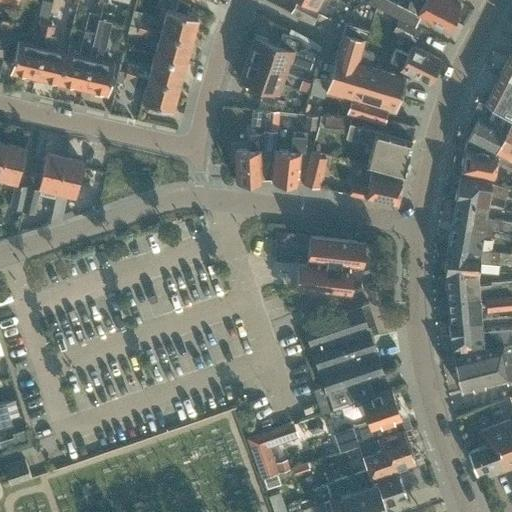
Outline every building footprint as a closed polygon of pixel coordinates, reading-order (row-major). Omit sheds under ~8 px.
[(410,0),(407,7),(393,1),(391,0),(369,0),(369,1),(416,25),(420,16),(446,28),(459,3),(452,0),(410,0)] [(294,1),(289,11),(310,22),(315,12),(294,1)] [(161,31),(191,39),(197,17),(167,8),(161,31)] [(139,25),(149,28),(151,21),(141,18),(142,13),(134,11),(131,23),(139,25)] [(47,25),(49,15),(41,14),(37,32),(33,31),(30,44),(17,41),(10,71),(35,77),(47,25)] [(89,57),(83,87),(107,93),(114,63),(100,60),(103,48),(105,48),(111,21),(99,18),(95,33),(95,35),(94,35),(89,57)] [(2,20),(0,28),(10,31),(12,23),(2,20)] [(399,20),(394,31),(415,42),(420,31),(399,20)] [(327,82),(325,91),(350,98),(346,113),(384,123),(387,110),(394,112),(405,77),(358,62),(368,29),(345,22),(327,82)] [(54,26),(47,25),(35,77),(59,82),(66,52),(53,49),(56,35),(52,34),(54,26)] [(139,25),(137,32),(147,35),(149,28),(139,25)] [(0,28),(0,54),(4,55),(10,31),(0,28)] [(83,87),(89,57),(94,35),(95,35),(95,33),(85,30),(79,55),(66,52),(59,82),(83,87)] [(191,39),(161,31),(154,54),(185,62),(191,39)] [(248,59),(285,71),(289,60),(310,68),(317,49),(302,40),(283,33),(278,45),(255,38),(248,59)] [(429,83),(433,74),(440,60),(412,47),(408,55),(397,49),(391,61),(402,66),(401,69),(429,83)] [(363,50),(359,62),(371,66),(374,53),(363,50)] [(511,50),(501,72),(511,77),(511,50)] [(178,85),(185,62),(154,54),(148,77),(178,85)] [(284,107),(288,95),(291,85),(282,82),(285,71),(248,59),(241,80),(265,88),(261,99),(284,107)] [(128,64),(126,71),(136,73),(138,66),(128,64)] [(119,69),(116,80),(123,82),(124,78),(125,78),(134,80),(136,73),(126,71),(119,69)] [(511,77),(501,72),(485,102),(487,103),(486,104),(511,117),(511,116),(511,77)] [(172,108),(178,85),(148,77),(136,73),(134,80),(135,80),(134,84),(145,87),(142,100),(172,108)] [(325,91),(327,82),(313,78),(309,92),(323,96),(325,91)] [(511,116),(511,117),(486,104),(480,115),(478,114),(466,137),(494,152),(499,142),(510,148),(507,153),(505,157),(511,160),(511,116)] [(253,108),(251,123),(264,125),(264,129),(278,131),(278,130),(278,128),(280,111),(276,111),(266,110),(258,109),(253,108)] [(318,117),(306,115),(304,128),(316,130),(318,117)] [(344,127),(345,117),(321,115),(320,124),(344,127)] [(390,133),(349,122),(345,137),(366,143),(365,146),(364,150),(371,151),(368,166),(402,174),(403,172),(407,170),(415,140),(410,138),(414,126),(393,121),(390,133)] [(264,149),(264,134),(250,134),(251,149),(234,149),(235,181),(261,180),(260,149),(264,149)] [(274,147),(271,180),(297,183),(300,150),(304,151),(306,136),(293,134),(291,149),(274,147)] [(511,160),(505,157),(494,152),(466,137),(464,150),(465,150),(461,177),(489,181),(490,175),(492,175),(494,161),(511,170),(511,160)] [(6,144),(0,171),(0,177),(16,181),(23,148),(6,144)] [(57,190),(64,157),(47,153),(39,186),(57,190)] [(325,160),(309,156),(303,183),(318,187),(325,160)] [(64,157),(57,190),(74,194),(81,161),(64,157)] [(351,183),(349,193),(396,204),(402,177),(371,170),(368,186),(351,183)] [(454,200),(455,200),(485,206),(487,194),(505,198),(508,188),(502,186),(489,182),(489,181),(461,177),(459,176),(454,200)] [(22,211),(27,187),(15,184),(9,208),(22,211)] [(27,187),(22,211),(34,214),(40,190),(27,187)] [(56,195),(51,216),(61,218),(66,197),(56,195)] [(484,215),(485,206),(455,200),(451,222),(511,231),(511,220),(499,217),(499,218),(484,215)] [(511,252),(511,231),(451,222),(447,246),(480,249),(481,236),(486,237),(486,235),(511,239),(511,246),(511,252)] [(279,232),(278,242),(285,243),(288,240),(289,233),(279,232)] [(365,242),(309,235),(306,263),(298,263),(295,287),(349,293),(351,293),(354,265),(362,266),(365,242)] [(511,252),(480,249),(447,246),(447,247),(446,247),(445,274),(446,275),(478,273),(478,271),(479,261),(511,264),(511,252)] [(478,273),(446,275),(447,298),(511,292),(511,278),(493,280),(493,284),(479,285),(478,273)] [(486,309),(511,306),(511,292),(479,295),(447,298),(449,321),(482,319),(481,307),(486,307),(486,309)] [(332,407),(341,404),(374,394),(368,376),(379,373),(380,374),(382,374),(359,305),(347,309),(348,310),(303,325),(323,382),(326,391),(327,390),(332,407)] [(482,319),(449,321),(448,321),(449,336),(450,336),(451,348),(452,356),(511,341),(511,330),(483,332),(482,319)] [(511,341),(452,356),(460,391),(508,379),(509,383),(511,382),(511,341)] [(374,394),(341,404),(344,412),(352,417),(363,413),(366,422),(332,434),(338,451),(375,437),(375,438),(404,427),(391,389),(374,394)] [(0,427),(12,424),(6,401),(0,402),(0,427)] [(308,420),(307,429),(313,434),(321,431),(322,422),(316,417),(308,420)] [(511,418),(505,421),(483,429),(488,444),(468,452),(476,474),(486,470),(488,477),(511,468),(511,418)] [(263,432),(247,437),(261,479),(277,473),(267,446),(293,437),(288,424),(263,432)] [(331,498),(392,477),(389,469),(416,461),(404,427),(375,438),(379,449),(362,455),(367,468),(325,482),(331,498)] [(25,429),(12,433),(13,436),(16,446),(29,442),(25,429)] [(25,458),(4,466),(10,483),(31,476),(25,458)] [(286,458),(275,461),(279,471),(289,467),(286,458)] [(277,475),(264,479),(267,489),(280,484),(277,475)] [(392,477),(331,498),(316,502),(319,511),(386,511),(384,502),(406,495),(399,475),(392,477)] [(280,491),(270,494),(276,511),(284,511),(287,511),(280,491)]
